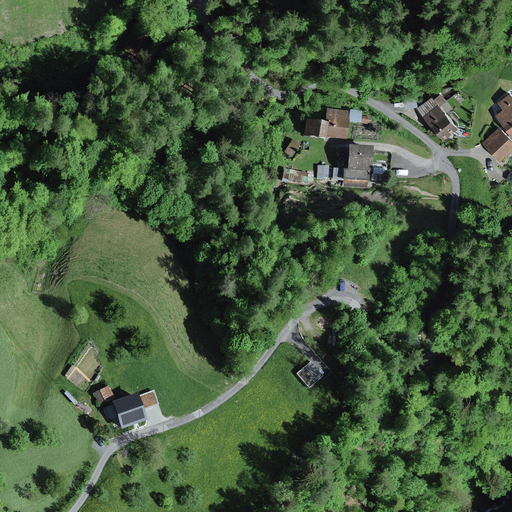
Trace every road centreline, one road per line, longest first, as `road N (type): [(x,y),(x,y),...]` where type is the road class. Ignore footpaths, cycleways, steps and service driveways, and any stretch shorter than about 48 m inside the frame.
road 1 (track): [(204,0),(208,30),(229,61),(263,88),(283,95),(325,83),(344,88),(424,138),(452,172),(451,261),(432,312),(431,353),(418,366)]
road 2 (track): [(418,366),(383,350),(355,305),(316,305),(228,395),(179,423),(116,443),(71,511)]
